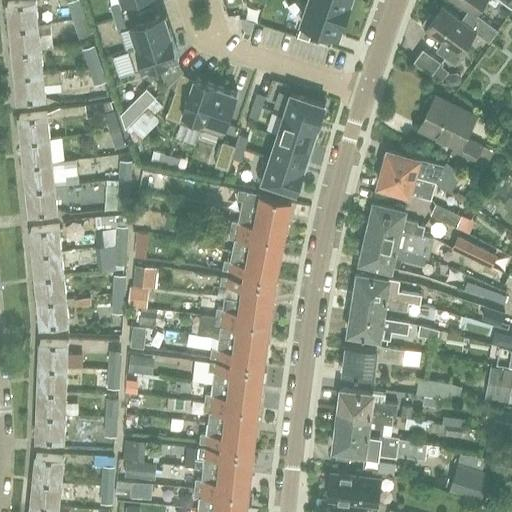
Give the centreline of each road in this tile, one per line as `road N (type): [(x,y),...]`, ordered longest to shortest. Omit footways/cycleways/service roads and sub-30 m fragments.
road 1 (residential): [(364,97),(322,255),(286,511)]
road 2 (residential): [(364,97),(216,46)]
